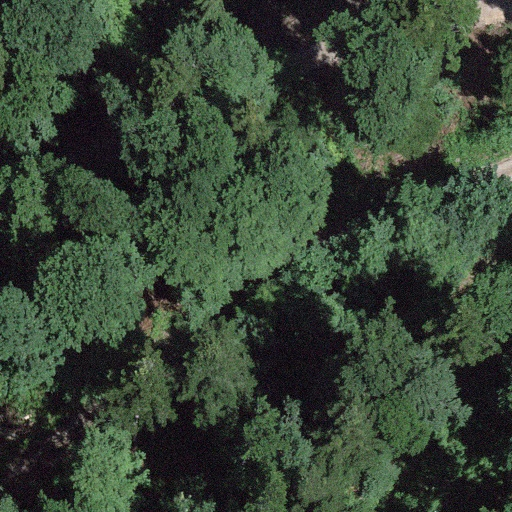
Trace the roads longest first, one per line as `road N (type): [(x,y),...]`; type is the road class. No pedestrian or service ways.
road 1 (track): [(511,162),(377,217),(218,310),(0,480)]
road 2 (track): [(0,185),(391,14),(451,0)]
